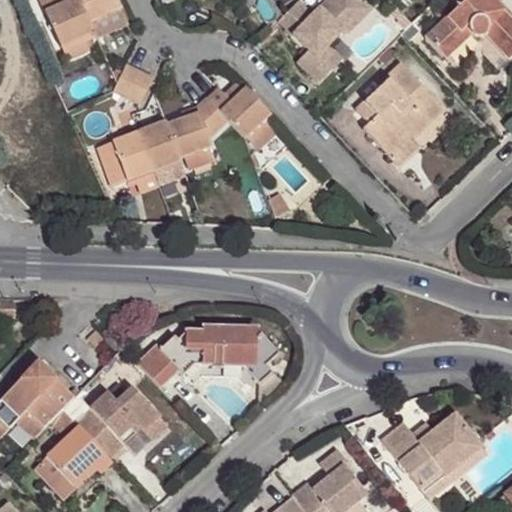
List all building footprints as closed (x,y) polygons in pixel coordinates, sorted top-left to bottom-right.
[(59,0),(43,7),(46,12),(73,0),(59,0)] [(44,13),(61,49),(85,39),(94,34),(89,24),(78,0),(73,0),(46,12),(44,13)] [(78,0),(89,24),(94,34),(96,41),(128,27),(127,26),(121,11),(115,0),(78,0)] [(271,0),(246,0),(264,24),(280,13),(271,0)] [(339,30),(365,4),(360,0),(329,0),(319,11),(321,14),(315,20),(312,18),(298,3),(283,19),(279,23),(309,53),(297,64),(319,86),(331,74),(324,67),(336,55),(328,48),(343,34),(343,33),(339,30)] [(425,40),(456,72),(478,52),(497,72),(511,58),(511,23),(493,4),(489,0),(467,0),(462,0),(457,6),(459,8),(425,40)] [(511,14),(498,0),(497,0),(493,4),(511,23),(511,14)] [(372,11),(365,4),(339,30),(343,33),(343,34),(346,37),(372,11)] [(319,11),(312,18),(315,20),(321,14),(319,11)] [(413,26),(401,36),(409,44),(420,33),(413,26)] [(90,52),(85,39),(61,49),(67,62),(90,52)] [(336,55),(324,67),(331,74),(343,62),(336,55)] [(117,86),(113,93),(127,100),(140,73),(126,66),(117,86)] [(388,82),(355,113),(368,126),(363,131),(390,161),(406,147),(401,141),(406,135),(411,141),(412,140),(443,111),(402,67),(387,80),(388,82)] [(140,73),(127,100),(140,106),(153,79),(140,73)] [(225,95),(231,103),(244,92),(237,85),(225,95)] [(246,139),(258,152),(278,134),(266,120),(270,116),(246,90),(244,92),(231,103),(225,95),(219,90),(207,100),(228,122),(245,140),(246,139)] [(167,127),(179,160),(183,158),(188,172),(214,162),(209,149),(212,148),(209,140),(228,122),(207,100),(196,110),(199,115),(184,121),(167,127)] [(182,116),(184,121),(199,115),(196,110),(182,116)] [(139,134),(153,173),(181,164),(179,160),(167,127),(166,124),(139,134)] [(112,144),(127,184),(134,181),(153,173),(139,134),(112,144)] [(397,169),(419,148),(412,140),(411,141),(406,135),(401,141),(406,147),(390,161),(397,169)] [(112,144),(97,150),(112,189),(127,184),(112,144)] [(181,164),(153,173),(159,188),(186,178),(181,164)] [(153,173),(134,181),(140,195),(159,188),(153,173)] [(273,196),(260,199),(264,218),(280,214),(273,196)] [(0,303),(0,319),(15,319),(15,304),(0,303)] [(178,342),(174,338),(159,353),(155,349),(137,366),(160,389),(178,371),(184,377),(195,365),(223,366),(223,356),(242,356),(242,366),(258,386),(272,373),(266,367),(279,355),(261,334),(256,339),(250,336),(250,329),(203,329),(203,334),(185,332),(185,343),(180,344),(178,342)] [(261,334),(250,329),(250,336),(256,339),(261,334)] [(87,340),(95,349),(104,340),(95,331),(87,340)] [(223,356),(223,366),(242,366),(242,356),(223,356)] [(36,364),(28,372),(46,389),(54,380),(36,364)] [(28,372),(0,402),(0,432),(4,436),(9,430),(15,424),(34,441),(50,425),(62,411),(74,399),(54,380),(46,389),(28,372)] [(272,373),(258,386),(259,405),(281,383),(272,373)] [(125,446),(120,440),(136,426),(141,432),(143,433),(159,418),(132,390),(117,404),(108,395),(91,411),(76,425),(78,428),(109,461),(125,446)] [(62,411),(50,425),(58,433),(71,420),(62,411)] [(403,425),(382,442),(419,489),(440,472),(445,478),(482,450),(456,417),(433,434),(419,444),(412,436),(403,425)] [(159,418),(143,433),(151,443),(167,427),(159,418)] [(15,424),(9,430),(28,447),(34,441),(15,424)] [(141,432),(136,426),(120,440),(125,446),(141,432)] [(419,444),(433,434),(426,426),(412,436),(419,444)] [(92,468),(96,472),(100,476),(112,464),(109,461),(78,428),(68,438),(67,439),(48,457),(46,459),(73,487),(92,468)] [(45,454),(48,457),(67,439),(64,436),(45,454)] [(482,450),(445,478),(450,484),(451,485),(487,457),(482,450)] [(367,497),(349,475),(353,471),(337,452),(320,467),(329,478),(312,491),(308,487),(292,499),(302,511),(364,511),(358,504),(367,497)] [(73,487),(46,459),(35,469),(66,501),(96,472),(92,468),(73,487)] [(440,472),(419,489),(429,501),(450,484),(445,478),(440,472)] [(511,511),(511,507),(504,496),(495,502),(502,511),(511,511)] [(302,511),(292,499),(276,511),(265,511),(264,511),(302,511)]
